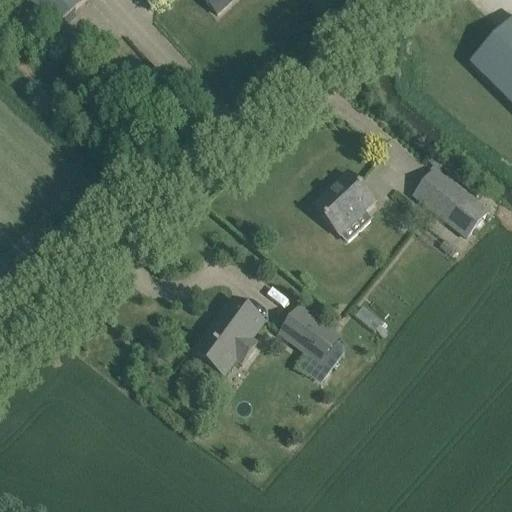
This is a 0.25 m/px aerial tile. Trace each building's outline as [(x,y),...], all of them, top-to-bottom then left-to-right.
[(88,0),(29,0),(56,29),(88,0)] [(201,0),(217,17),(232,3),(229,0),(201,0)] [(511,24),(470,67),(511,109),(511,24)] [(433,172),(414,197),(467,240),(487,216),(433,172)] [(336,192),(316,211),(329,226),(336,233),(346,244),(370,222),(364,215),(375,205),(361,191),(348,176),(334,190),(336,192)] [(211,330),(192,356),(223,379),(235,363),(242,368),(258,346),(251,341),(264,324),(236,303),(214,333),(211,330)] [(298,310),(279,336),(308,357),(298,370),(321,387),(343,358),(342,351),(335,346),(340,340),(298,310)]
